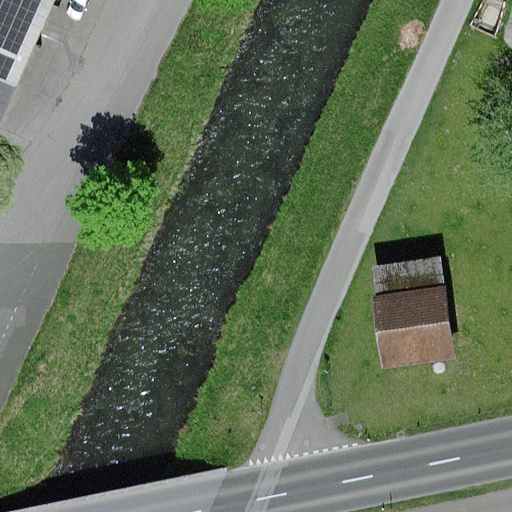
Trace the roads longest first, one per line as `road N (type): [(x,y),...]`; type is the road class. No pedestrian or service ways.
road 1 (unclassified): [(228,502),(452,0)]
road 2 (track): [(170,0),(0,364)]
road 3 (secondary): [(228,502),(511,445)]
